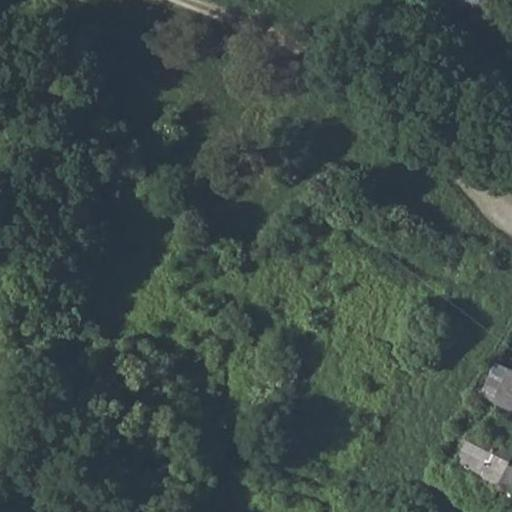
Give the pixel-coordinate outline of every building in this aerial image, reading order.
[(455,0),(456,0),(487,16),(495,0),(455,0)] [(124,32),(151,43),(159,21),(131,12),(124,32)] [(191,100),(218,113),(235,76),(207,64),(191,100)] [(94,154),(107,160),(110,152),(97,147),(94,154)] [(217,188),(249,204),(256,191),(238,182),(245,168),(231,161),(217,188)] [(68,208),(80,214),(90,193),(85,191),(88,184),(80,181),(68,208)] [(97,224),(102,226),(107,217),(102,214),(97,224)] [(496,403),(511,410),(511,370),(496,403)] [(461,451),(489,465),(499,446),(470,433),(461,451)] [(502,484),(511,489),(511,467),(502,484)]
